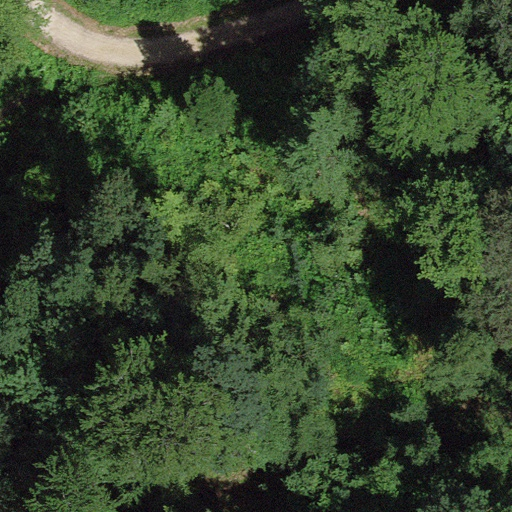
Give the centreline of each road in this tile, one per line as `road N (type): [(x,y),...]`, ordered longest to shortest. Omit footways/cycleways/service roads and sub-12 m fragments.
road 1 (track): [(141,511),(387,448),(511,437)]
road 2 (track): [(336,0),(181,43),(114,44),(39,0)]
